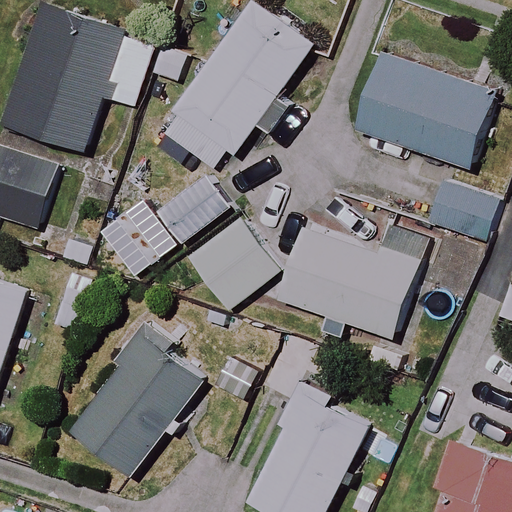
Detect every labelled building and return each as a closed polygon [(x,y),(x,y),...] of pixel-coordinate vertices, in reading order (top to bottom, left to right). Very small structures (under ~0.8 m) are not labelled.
[(186,108),(171,129),(224,168),(237,149),(244,155),(325,44),(264,0),(186,108)] [(166,45),(56,5),(14,122),(97,152),(117,98),(144,107),(166,45)] [(456,160),(480,169),(490,139),(506,93),(394,54),(368,130),(456,160)] [(480,169),(456,160),(435,220),(497,241),(511,198),(511,146),(490,139),(480,169)] [(67,161),(7,140),(0,160),(0,211),(44,227),(67,161)] [(237,203),(214,174),(166,212),(189,241),(237,203)] [(289,270),(249,217),(199,255),(239,308),(289,270)] [(392,244),(389,253),(314,228),(290,299),(404,337),(425,273),(431,258),(392,244)] [(56,321),(63,323),(85,330),(100,279),(79,273),(66,313),(59,311),(56,321)] [(0,406),(1,406),(38,291),(0,278),(0,406)] [(183,341),(154,322),(80,432),(144,475),(210,376),(175,353),(183,341)] [(286,424),(294,429),(259,501),(280,511),(336,511),(379,425),(336,404),(340,397),(316,385),(307,380),(286,424)] [(511,511),(511,446),(475,433),(445,511),(511,511)]
